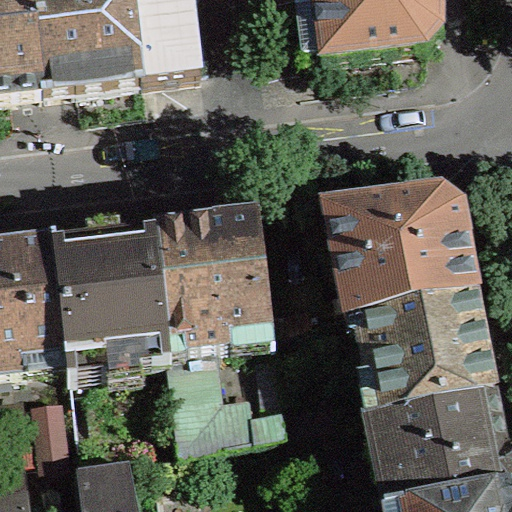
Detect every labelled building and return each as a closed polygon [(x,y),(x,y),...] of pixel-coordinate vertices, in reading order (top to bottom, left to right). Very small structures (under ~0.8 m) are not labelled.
[(0,0),(0,109),(43,104),(30,0),(0,0)] [(30,0),(43,104),(75,101),(76,101),(80,101),(110,97),(110,96),(142,92),(142,93),(150,92),(200,86),(189,0),(30,0)] [(440,4),(439,0),(294,0),(298,30),(303,67),(321,65),(321,71),(426,58),(440,41),(440,23),(440,4)] [(408,211),(325,221),(346,329),(364,326),(475,304),(465,253),(466,252),(463,235),(460,221),(459,220),(440,206),(408,210),(408,211)] [(170,240),(153,242),(169,374),(180,463),(255,448),(252,426),(250,410),(219,413),(213,359),(231,358),(232,357),(231,344),(270,339),(257,229),(253,230),(253,228),(216,233),(216,234),(170,240)] [(169,374),(153,242),(120,246),(118,236),(86,240),(87,250),(71,252),(53,254),(67,364),(69,382),(70,390),(107,385),(108,385),(107,372),(137,368),(138,377),(139,377),(166,374),(169,374)] [(67,364),(53,254),(0,260),(0,386),(26,383),(25,369),(67,364)] [(493,401),(494,401),(479,325),(475,304),(364,326),(367,340),(349,343),(358,390),(376,386),(383,423),(384,423),(493,401)] [(511,490),(506,458),(504,458),(496,420),(493,401),(384,423),(397,486),(378,490),(382,511),(422,511),(511,495),(511,492),(511,491),(511,490)] [(134,511),(126,474),(81,479),(85,511),(24,511),(16,435),(0,436),(0,511),(134,511)] [(511,511),(511,498),(511,495),(422,511),(511,511)]
